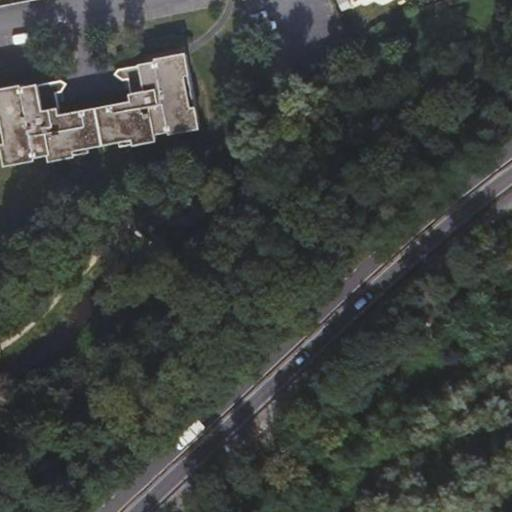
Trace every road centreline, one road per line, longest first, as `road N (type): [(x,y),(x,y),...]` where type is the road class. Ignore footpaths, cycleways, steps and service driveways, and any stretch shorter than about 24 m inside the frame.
road 1 (secondary): [(511,161),(433,218),(118,511)]
road 2 (residential): [(140,0),(0,28)]
